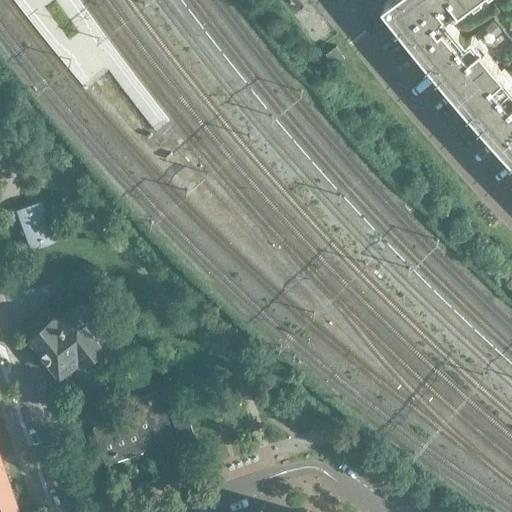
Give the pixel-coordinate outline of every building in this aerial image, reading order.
[(466,39),(448,17),(433,0),(387,0),(383,3),(410,39),(433,67),(466,39)] [(470,0),(433,0),(448,17),(470,0)] [(511,82),(505,73),(472,35),(466,39),(433,67),(445,80),(474,115),(511,82)] [(345,57),(342,53),(336,45),(325,53),(334,65),(345,57)] [(511,81),(511,82),(474,115),(487,129),(511,156),(511,81)] [(41,202),(16,210),(29,246),(54,237),(41,202)] [(108,341),(79,303),(59,319),(56,315),(31,334),(61,372),(80,357),(83,361),(108,341)] [(139,377),(133,365),(125,370),(131,381),(139,377)] [(196,436),(177,382),(136,396),(141,411),(135,413),(134,410),(92,425),(104,458),(145,443),(146,447),(155,444),(165,474),(190,465),(182,441),(196,436)] [(0,487),(9,484),(1,462),(0,462),(0,487)] [(0,511),(16,506),(9,484),(0,487),(0,511)]
